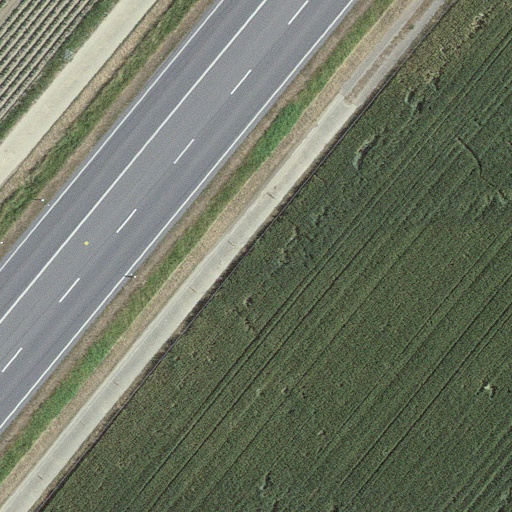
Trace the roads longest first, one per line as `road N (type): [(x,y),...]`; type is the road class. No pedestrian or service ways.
road 1 (track): [(12,511),(431,0)]
road 2 (primary): [(288,0),(0,350)]
road 3 (track): [(0,167),(138,0)]
